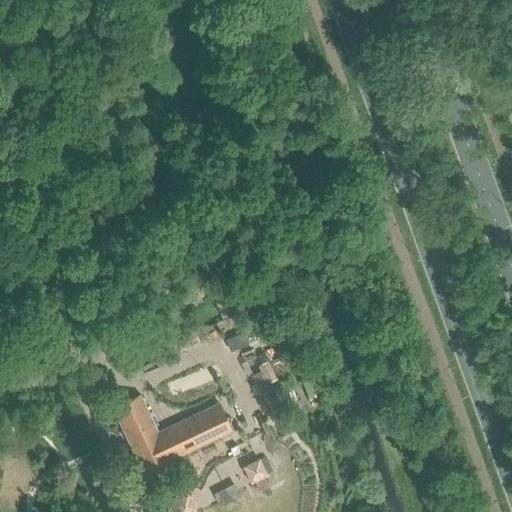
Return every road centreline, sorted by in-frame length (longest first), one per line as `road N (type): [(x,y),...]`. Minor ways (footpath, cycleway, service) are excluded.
road 1 (secondary): [(346,0),(511,464)]
road 2 (secondary): [(511,264),(416,0)]
